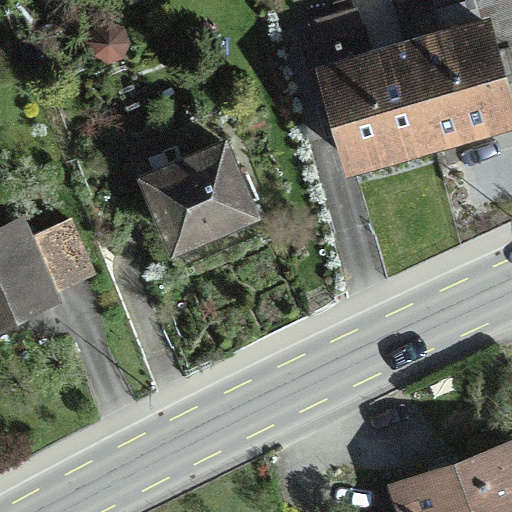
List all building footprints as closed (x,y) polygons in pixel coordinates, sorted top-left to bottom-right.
[(433,0),(443,31),(404,43),(431,139),(511,115),(494,52),(511,47),(511,12),(508,0),(433,0)] [(431,139),(404,43),(366,54),(353,10),(311,22),(352,162),(431,139)] [(175,238),(249,207),(221,142),(147,174),(175,238)] [(19,219),(0,227),(0,312),(91,271),(68,219),(27,236),(19,219)] [(511,511),(511,442),(397,483),(407,511),(511,511)]
